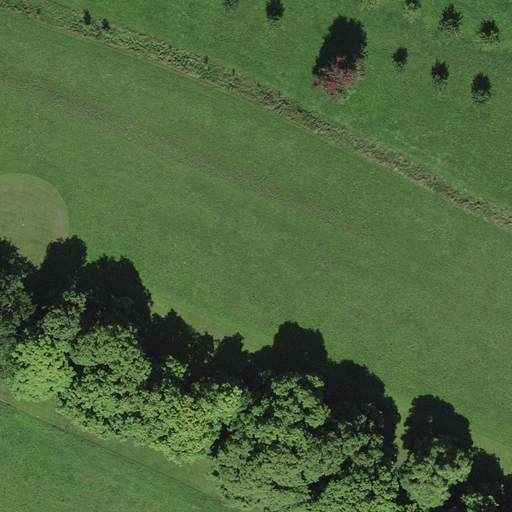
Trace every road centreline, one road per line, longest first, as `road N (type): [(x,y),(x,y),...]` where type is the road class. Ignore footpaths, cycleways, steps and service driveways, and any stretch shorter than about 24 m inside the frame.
road 1 (track): [(0,291),(504,511)]
road 2 (motorway): [(454,0),(431,162),(352,511)]
